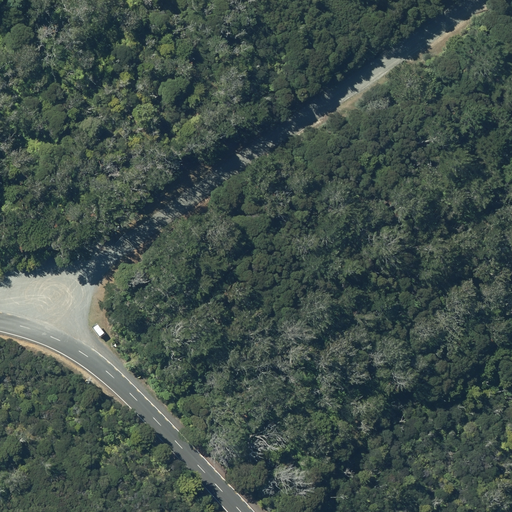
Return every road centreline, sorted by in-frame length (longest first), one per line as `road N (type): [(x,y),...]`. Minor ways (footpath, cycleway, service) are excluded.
road 1 (unclassified): [(27,326),(169,207),(471,0)]
road 2 (unclassified): [(242,511),(109,373),(27,326)]
